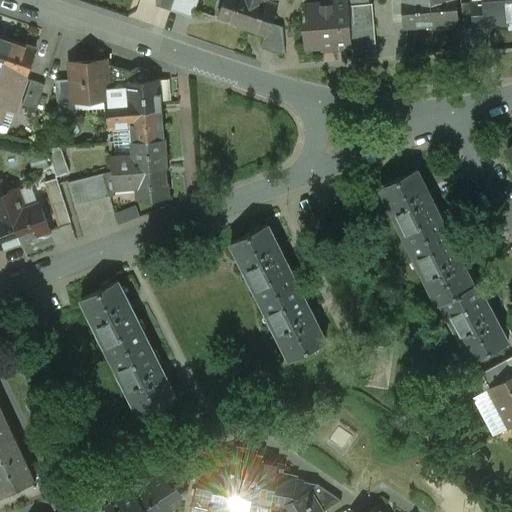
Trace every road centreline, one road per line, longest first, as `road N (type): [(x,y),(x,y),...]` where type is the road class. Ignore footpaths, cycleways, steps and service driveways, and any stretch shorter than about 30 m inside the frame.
road 1 (residential): [(309,171),(0,287)]
road 2 (residential): [(308,98),(25,0)]
road 3 (residential): [(460,110),(309,171)]
road 4 (residential): [(460,110),(308,98)]
